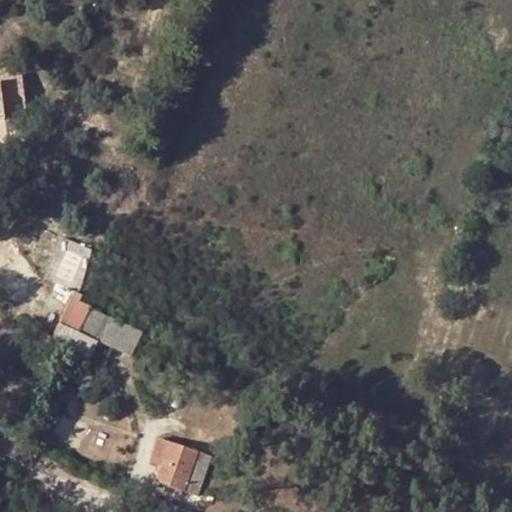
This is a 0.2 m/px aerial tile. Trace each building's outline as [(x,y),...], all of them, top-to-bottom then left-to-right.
[(79,286),(95,247),(64,235),(49,274),(79,286)] [(65,317),(69,341),(74,330),(83,307),(71,303),(65,317)] [(90,310),(83,307),(74,330),(80,332),(90,310)] [(90,310),(80,332),(99,340),(108,318),(90,310)] [(108,318),(99,340),(140,357),(148,335),(108,318)] [(69,341),(70,353),(71,353),(80,332),(74,330),(69,341)] [(80,332),(71,353),(90,362),(99,340),(80,332)] [(163,470),(172,442),(163,438),(152,467),(163,470)] [(199,450),(172,442),(163,470),(160,481),(187,490),(199,450)] [(211,454),(199,450),(187,490),(198,494),(211,454)]
